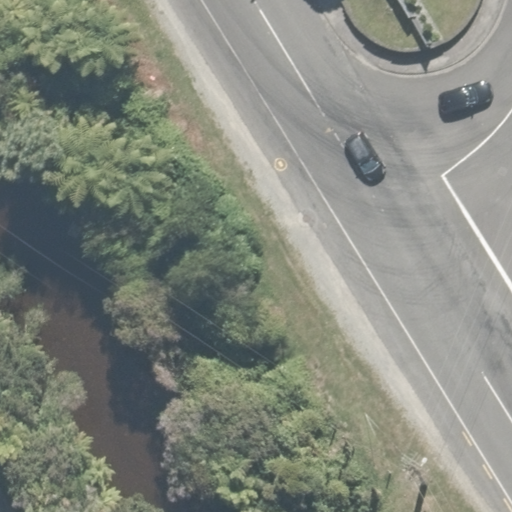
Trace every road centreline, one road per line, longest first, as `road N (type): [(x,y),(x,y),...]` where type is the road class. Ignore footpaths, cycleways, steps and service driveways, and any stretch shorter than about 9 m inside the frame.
road 1 (tertiary): [(379,211),(511,426)]
road 2 (tertiary): [(253,0),(379,211)]
road 3 (residential): [(511,111),(446,171),(379,211)]
